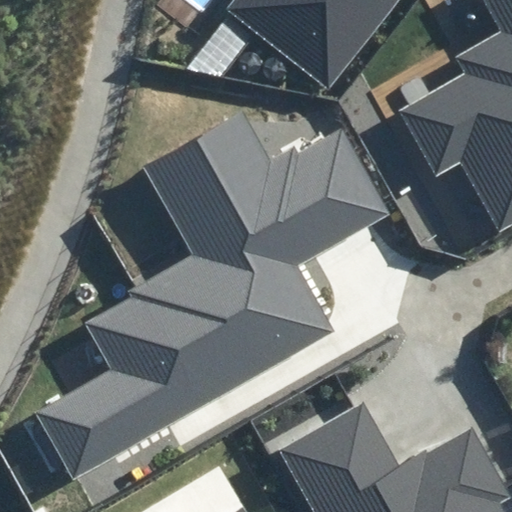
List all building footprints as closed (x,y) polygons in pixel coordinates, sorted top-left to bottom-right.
[(236,0),(227,12),(327,91),(399,0),(236,0)] [(511,0),(470,0),(492,37),(459,56),(468,72),(402,109),(438,171),(463,157),(503,227),(511,221),(511,0)] [(241,71),(244,73),(248,75),(252,75),(255,74),(259,72),(261,70),(263,66),(263,62),(262,58),(260,55),(257,53),(253,52),(249,52),(245,53),(242,56),(240,59),(239,63),(240,67),(241,71)] [(267,78),(270,80),(274,82),(277,82),(281,82),(284,80),(287,77),(288,73),(289,69),(288,66),(285,62),(282,60),(279,59),(275,59),(271,60),(268,63),(266,66),(265,70),(265,74),(267,78)] [(170,347),(306,270),(396,220),(340,121),(271,160),(246,115),(152,167),(202,256),(138,291),(170,347)] [(170,347),(138,291),(90,318),(117,367),(34,413),(71,478),(338,328),(306,270),(170,347)] [(365,397),(275,448),(311,511),(503,511),(498,504),(511,495),(511,491),(473,424),(404,464),(381,426),(365,397)]
